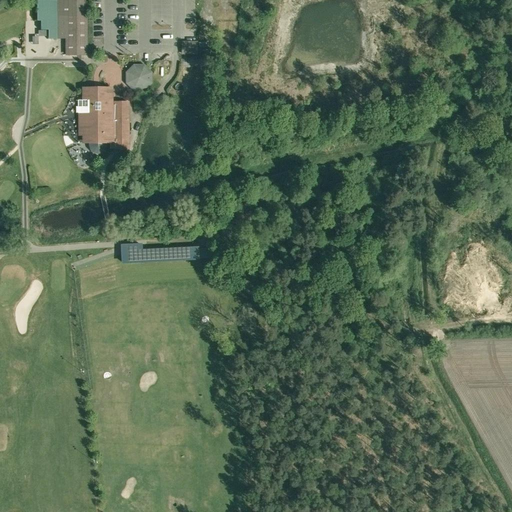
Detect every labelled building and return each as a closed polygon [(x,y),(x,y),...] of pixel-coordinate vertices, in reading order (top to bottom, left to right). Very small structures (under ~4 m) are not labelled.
[(49,38),(58,38),(57,0),(36,0),(37,18),(41,18),(41,28),(49,28),(49,38)] [(88,46),(87,0),(57,0),(58,38),(58,40),(66,40),(66,55),(89,54),(88,46)] [(198,55),(198,41),(181,41),(181,54),(198,55)] [(154,71),(146,63),(134,63),(126,71),(126,82),(135,90),(146,90),(154,82),(154,71)] [(82,142),(88,142),(89,146),(91,150),(95,153),(101,152),(105,150),(106,145),(107,141),(109,141),(109,148),(130,148),(129,100),(113,101),(113,86),(82,86),(82,99),(76,99),(76,112),(78,112),(78,135),(82,135),(82,142)] [(174,244),(122,246),(123,254),(125,254),(126,264),(140,264),(139,257),(175,255),(174,244)]
